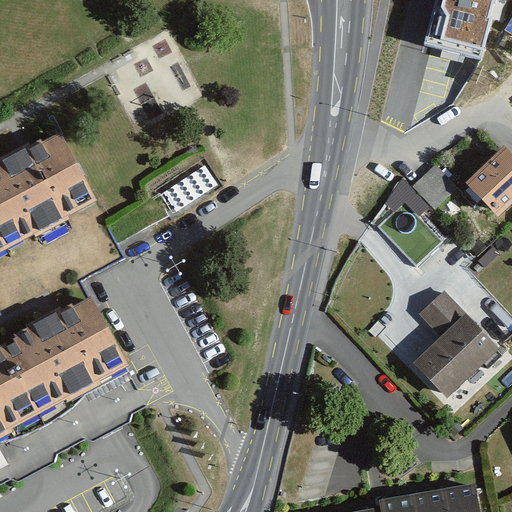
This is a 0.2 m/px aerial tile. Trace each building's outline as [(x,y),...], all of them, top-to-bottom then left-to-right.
[(494,0),(437,0),(426,44),(479,58),(494,0)] [(0,232),(8,247),(96,200),(61,136),(42,146),(38,139),(0,159),(0,232)] [(511,156),(504,148),(466,184),(498,217),(511,204),(511,156)] [(435,166),(414,186),(435,208),(456,188),(435,166)] [(405,203),(380,227),(417,266),(442,242),(405,203)] [(0,251),(8,247),(0,232),(0,251)] [(442,337),(415,364),(448,397),(498,348),(443,293),(420,315),(442,337)] [(31,330),(4,344),(40,412),(128,364),(93,300),(74,310),(70,303),(29,325),(31,330)] [(0,433),(40,412),(4,344),(0,346),(0,433)] [(478,511),(474,485),(445,491),(448,511),(478,511)] [(448,511),(445,491),(413,496),(416,511),(448,511)] [(381,502),(382,509),(382,511),(416,511),(413,496),(381,502)]
